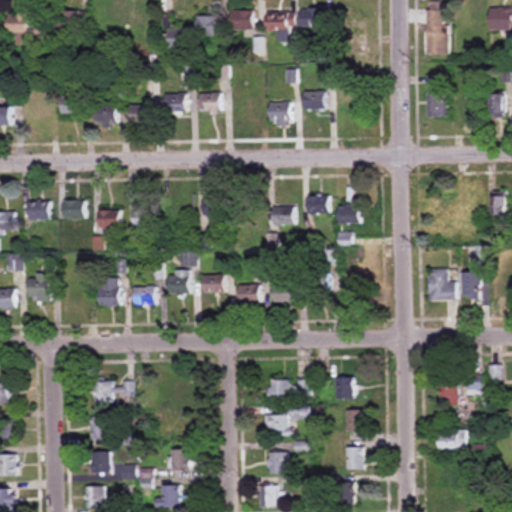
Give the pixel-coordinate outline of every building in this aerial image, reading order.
[(485,7),(456,7),(456,29),(485,29),(485,7)] [(511,7),(492,7),(492,30),(511,29),(511,7)] [(122,8),(93,8),(93,28),(122,28),(122,8)] [(428,55),(450,55),(450,8),(428,8),(428,55)] [(368,32),(368,9),(347,9),(347,44),(359,44),(359,32),(368,32)] [(85,10),(59,10),(59,30),(85,30),(85,10)] [(233,30),(257,30),(257,10),(233,10),(233,30)] [(129,12),(129,33),(154,33),(154,12),(129,12)] [(269,31),(280,31),(280,42),(295,42),(295,12),(269,12),(269,31)] [(17,45),(42,45),(42,21),(33,21),(33,13),(9,13),(9,33),(17,33),(17,45)] [(198,35),(222,35),(222,16),(198,16),(198,35)] [(191,27),(173,27),(173,17),(165,17),(165,50),(191,50),(191,27)] [(325,30),(325,17),(302,17),(302,30),(325,30)] [(428,90),(428,118),(448,118),(448,76),(428,76),(428,90)] [(338,83),(338,109),(369,109),(369,83),(338,83)] [(461,120),(481,120),(481,86),(461,86),(461,120)] [(307,92),(307,111),(328,111),(328,92),(307,92)] [(202,93),(202,112),(223,112),(223,93),(202,93)] [(188,94),(168,94),(168,112),(188,112),(188,94)] [(506,94),(494,94),(494,118),(506,118),(506,94)] [(64,95),(64,115),(85,115),(85,95),(64,95)] [(50,96),(28,96),(28,116),(50,116),(50,96)] [(259,121),(257,99),(236,101),(237,122),(259,121)] [(293,103),(272,103),(272,124),(293,124),(293,103)] [(132,123),(154,123),(154,104),(132,104),(132,123)] [(98,105),(98,125),(119,125),(119,105),(98,105)] [(0,125),(14,126),(14,106),(0,106),(0,125)] [(464,193),(464,217),(483,217),(483,193),(464,193)] [(439,195),(439,216),(456,216),(456,195),(439,195)] [(508,195),(495,195),(495,215),(508,215),(508,195)] [(310,196),(310,216),(331,216),(331,196),(310,196)] [(226,217),(226,197),(205,197),(205,217),(226,217)] [(88,201),(66,201),(66,219),(88,219),(88,201)] [(31,219),(52,219),(52,202),(31,202),(31,219)] [(136,229),(158,229),(158,206),(136,206),(136,229)] [(241,206),(241,229),(261,229),(261,206),(241,206)] [(275,225),(297,225),(297,206),(275,206),(275,225)] [(363,206),(340,206),(340,224),(363,224),(363,206)] [(100,229),(123,229),(123,209),(100,209),(100,229)] [(0,233),(17,234),(17,212),(0,211),(0,233)] [(212,248),(211,235),(200,236),(201,248),(212,248)] [(458,300),(458,282),(450,282),(450,269),(431,269),(431,300),(458,300)] [(171,270),(171,294),(192,294),(192,270),(171,270)] [(464,272),(464,298),(481,298),(481,272),(464,272)] [(52,274),(31,274),(31,300),(52,300),(52,274)] [(87,304),(87,274),(66,274),(66,304),(87,304)] [(206,293),(228,293),(228,274),(206,274),(206,293)] [(511,299),(511,275),(497,276),(497,299),(511,299)] [(101,279),(101,306),(121,306),(121,279),(101,279)] [(310,291),(331,291),(331,281),(310,281),(310,291)] [(342,283),(342,301),(365,301),(365,283),(342,283)] [(261,284),(242,284),(242,303),(261,303),(261,284)] [(275,303),(299,303),(299,284),(275,284),(275,303)] [(135,306),(159,306),(159,286),(135,286),(135,306)] [(17,289),(0,289),(0,309),(17,309),(17,289)] [(442,375),(442,405),(459,405),(459,375),(442,375)] [(357,400),(357,378),(337,378),(337,400),(357,400)] [(193,404),(193,380),(173,380),(173,404),(193,404)] [(313,380),(271,380),(271,400),(313,400),(313,380)] [(468,382),(469,397),(488,396),(487,381),(468,382)] [(96,404),(116,404),(116,382),(96,382),(96,404)] [(0,406),(10,406),(10,384),(0,384),(0,406)] [(495,411),(509,410),(508,400),(494,402),(495,411)] [(368,410),(347,410),(347,431),(368,431),(368,410)] [(268,415),(268,436),(292,436),(292,415),(268,415)] [(192,438),(192,416),(173,416),(173,438),(192,438)] [(93,439),(111,439),(111,417),(93,417),(93,439)] [(19,442),(19,420),(0,420),(0,442),(19,442)] [(469,449),(468,431),(441,431),(441,450),(469,449)] [(366,447),(349,447),(349,471),(366,471),(366,447)] [(192,449),(173,449),(173,470),(192,470),(192,449)] [(290,474),(290,452),(270,452),(270,474),(290,474)] [(93,453),(93,473),(112,473),(112,453),(93,453)] [(0,476),(18,477),(18,455),(0,455),(0,476)] [(443,486),(464,486),(464,465),(443,465),(443,486)] [(357,505),(357,482),(336,482),(336,505),(357,505)] [(182,508),(182,485),(164,485),(164,497),(157,497),(157,508),(182,508)] [(280,485),(261,485),(261,506),(280,506),(280,485)] [(87,486),(87,508),(106,508),(106,486),(87,486)] [(14,489),(0,489),(0,511),(14,511),(14,489)] [(443,501),(443,511),(461,511),(461,501),(443,501)]
